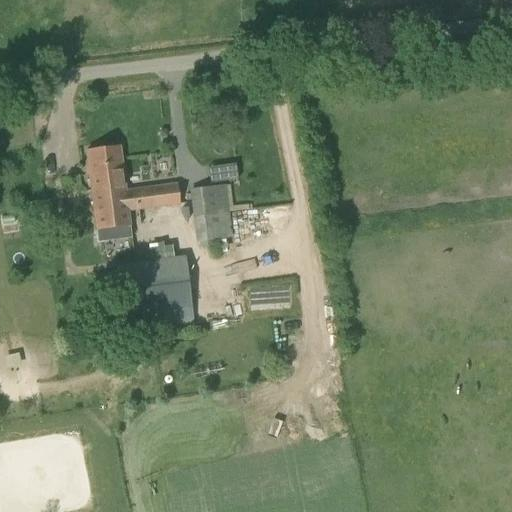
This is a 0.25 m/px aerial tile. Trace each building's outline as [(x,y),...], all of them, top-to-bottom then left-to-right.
[(120,147),(85,151),(97,243),(131,238),(129,225),(130,225),(128,211),(128,206),(138,205),(138,210),(179,204),(177,184),(130,191),(130,194),(126,194),(126,191),(120,147)] [(195,243),(232,238),(225,185),(188,190),(195,243)] [(173,258),(171,245),(147,249),(149,262),(173,258)] [(183,258),(149,262),(156,313),(190,308),(183,258)] [(139,291),(136,265),(116,267),(119,293),(132,292),(139,291)]
